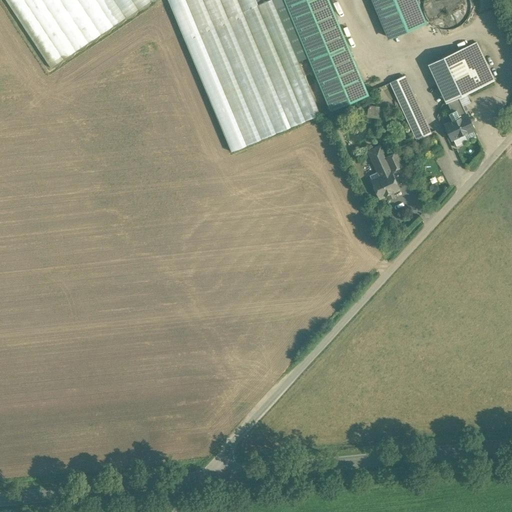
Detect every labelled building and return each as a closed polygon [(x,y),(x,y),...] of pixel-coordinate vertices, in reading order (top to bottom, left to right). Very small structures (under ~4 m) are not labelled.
[(6,0),(51,66),(150,0),(6,0)] [(168,0),(232,152),(319,115),(272,0),(269,0),(258,5),(255,0),(168,0)] [(368,95),(329,0),(284,0),(331,111),(368,95)] [(426,21),(416,0),(371,0),(387,37),(426,21)] [(461,25),(466,20),(469,13),(471,6),(469,0),(423,0),(423,4),(424,11),(426,17),(430,23),(436,27),(442,29),(449,29),(455,28),(461,25)] [(476,43),(429,65),(447,102),(458,97),(494,80),(476,43)] [(405,76),(390,83),(416,140),(431,133),(405,76)] [(458,97),(447,102),(455,120),(466,115),(458,97)] [(380,106),(369,106),(369,117),(379,117),(380,106)] [(445,125),(452,139),(474,129),(467,115),(466,115),(455,120),(445,125)] [(384,157),(385,157),(380,146),(368,151),(380,176),(391,171),(384,157)] [(404,166),(397,151),(385,157),(384,157),(391,171),(392,171),(404,166)] [(370,180),(379,199),(400,190),(392,171),(391,171),(380,176),(370,180)]
